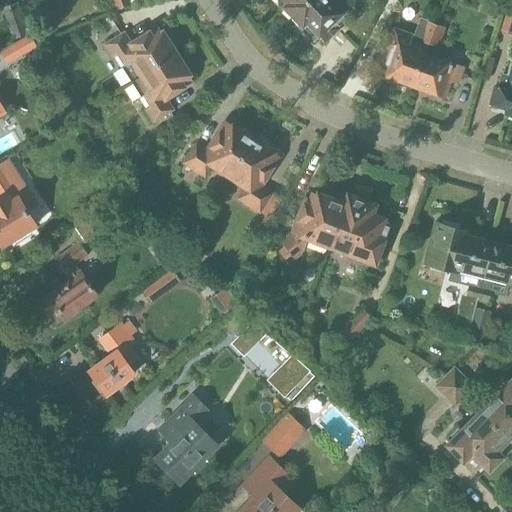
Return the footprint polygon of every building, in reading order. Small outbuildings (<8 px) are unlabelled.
[(112,0),(116,9),(130,4),(128,0),(112,0)] [(276,0),(282,6),(280,8),(292,19),(311,0),(276,0)] [(311,0),(292,19),(303,30),(304,29),(314,39),(316,37),(318,39),(320,37),(326,44),(341,30),(334,23),(349,9),(356,2),(353,0),(311,0)] [(2,7),(13,40),(29,35),(18,2),(2,7)] [(511,35),(511,5),(508,4),(500,32),(511,35)] [(106,34),(116,27),(110,17),(100,24),(106,34)] [(380,73),(415,85),(424,59),(425,56),(429,45),(418,41),(425,21),(420,19),(414,35),(396,28),(380,73)] [(418,41),(429,45),(436,25),(425,21),(418,41)] [(438,21),(436,25),(429,45),(439,48),(446,28),(445,28),(446,24),(438,21)] [(31,35),(32,36),(36,45),(52,38),(48,28),(31,35)] [(122,67),(131,82),(176,55),(161,30),(151,36),(149,34),(132,44),(124,32),(103,45),(112,59),(120,54),(127,65),(122,67)] [(0,51),(7,65),(37,48),(30,35),(0,51)] [(176,55),(131,82),(141,97),(146,95),(153,106),(146,110),(154,123),(174,110),(166,98),(183,87),(182,84),(191,78),(176,55)] [(449,65),(425,56),(424,59),(415,85),(446,97),(452,82),(459,84),(465,70),(449,65)] [(505,109),(504,114),(511,116),(511,63),(510,63),(507,75),(501,74),(497,89),(495,89),(491,105),(505,109)] [(211,164),(230,177),(254,140),(226,121),(206,151),(196,145),(185,162),(204,174),(211,164)] [(240,198),(260,211),(271,194),(260,187),(280,157),(254,140),(230,177),(247,188),(240,198)] [(0,243),(3,248),(36,226),(27,211),(37,205),(29,191),(25,194),(12,172),(0,179),(0,243)] [(346,202),(330,196),(329,200),(315,194),(311,207),(303,204),(291,236),(282,243),(285,247),(280,252),(286,260),(292,255),(295,259),(300,255),(306,238),(330,247),(346,202)] [(346,202),(330,247),(375,264),(383,240),(381,240),(388,222),(371,215),(374,206),(348,196),(346,202)] [(75,227),(85,243),(110,225),(100,210),(75,227)] [(485,275),(492,244),(461,236),(462,231),(458,230),(459,226),(442,221),(441,226),(437,225),(432,243),(435,244),(430,264),(432,265),(431,269),(446,272),(447,269),(460,272),(461,269),(474,272),(485,275)] [(196,239),(186,250),(202,264),(212,254),(196,239)] [(80,270),(79,271),(75,265),(89,255),(80,243),(55,261),(64,272),(65,271),(71,279),(69,281),(38,302),(49,317),(58,311),(65,320),(98,296),(80,270)] [(511,249),(492,244),(485,275),(482,287),(478,301),(487,304),(490,292),(504,296),(507,284),(511,285),(511,249)] [(157,281),(143,292),(151,303),(166,292),(157,281)] [(463,296),(454,328),(469,332),(477,301),(478,301),(482,287),(471,284),(468,298),(467,297),(463,296)] [(232,298),(218,308),(222,315),(237,305),(232,298)] [(361,311),(341,332),(351,342),(372,319),(361,311)] [(489,322),(474,318),(468,338),(483,342),(489,322)] [(244,357),(268,333),(255,320),(231,344),(244,357)] [(136,373),(130,364),(138,358),(130,348),(136,343),(130,336),(136,331),(129,322),(123,326),(121,324),(100,339),(112,355),(89,372),(106,395),(136,373)] [(285,398),(311,372),(292,355),(267,380),(285,398)] [(444,376),(466,397),(476,387),(454,366),(444,376)] [(455,408),(466,397),(444,376),(434,386),(455,408)] [(498,394),(481,411),(510,439),(511,437),(511,379),(509,382),(505,378),(494,389),(498,394)] [(218,446),(194,422),(207,409),(194,396),(159,430),(172,443),(156,459),(180,483),(218,446)] [(510,439),(481,411),(461,431),(457,426),(445,438),(450,442),(446,446),(474,473),(482,465),(488,470),(501,457),(497,453),(510,439)] [(261,438),(280,456),(305,431),(286,412),(261,438)] [(378,464),(386,482),(403,474),(395,456),(378,464)] [(243,511),(297,511),(296,510),(298,508),(275,485),(286,474),(271,460),(245,486),(255,496),(242,510),(243,511)]
